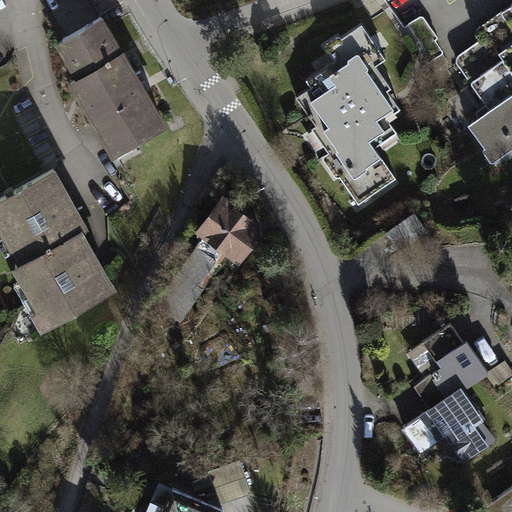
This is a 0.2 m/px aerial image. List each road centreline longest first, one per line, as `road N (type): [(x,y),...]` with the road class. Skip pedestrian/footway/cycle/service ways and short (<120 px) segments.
road 1 (residential): [(338,496),(349,413),(343,338),(325,278),(301,220),(152,0)]
road 2 (residential): [(13,0),(55,128),(104,195)]
